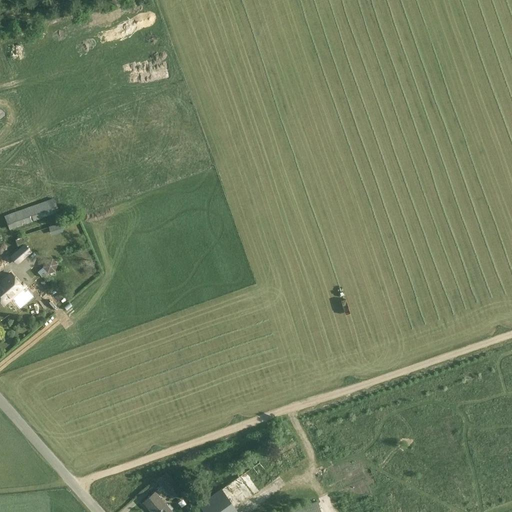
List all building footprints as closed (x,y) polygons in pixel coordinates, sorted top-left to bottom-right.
[(10,230),(60,212),(55,198),(5,216),(10,230)] [(15,239),(17,245),(30,240),(27,234),(15,239)] [(11,256),(18,264),(32,252),(24,244),(11,256)] [(0,271),(12,261),(3,251),(0,253),(0,271)] [(53,258),(45,259),(43,267),(42,266),(37,270),(43,277),(46,276),(48,273),(56,271),(58,264),(53,258)] [(0,282),(0,299),(5,305),(24,288),(12,272),(0,282)] [(82,284),(90,277),(86,272),(78,278),(82,284)] [(156,480),(172,499),(183,490),(167,472),(156,480)] [(200,505),(204,511),(230,511),(235,509),(221,490),(200,505)] [(170,511),(172,511),(156,492),(144,503),(152,511),(159,511),(161,511),(170,511)] [(321,511),(317,500),(286,511),(321,511)]
